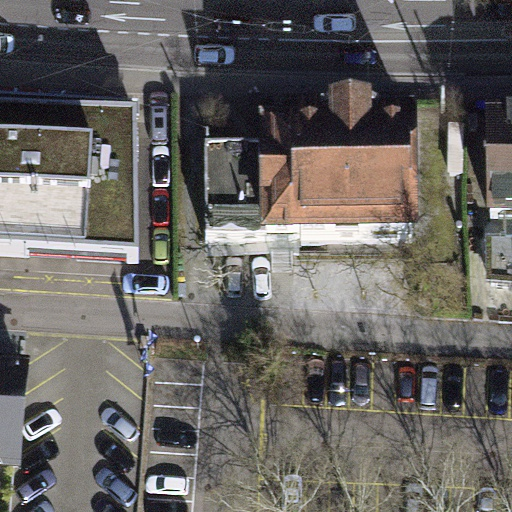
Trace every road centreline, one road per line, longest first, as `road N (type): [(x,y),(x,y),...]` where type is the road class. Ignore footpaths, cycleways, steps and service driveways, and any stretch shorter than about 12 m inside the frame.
road 1 (residential): [(0,313),(511,346)]
road 2 (primary): [(0,22),(149,34),(511,31)]
